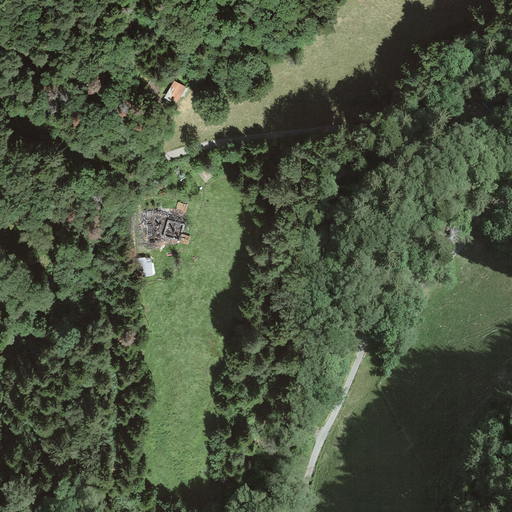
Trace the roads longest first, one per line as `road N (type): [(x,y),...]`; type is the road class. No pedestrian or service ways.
road 1 (unclassified): [(0,346),(92,247),(141,173),(183,151),(459,106),(479,110),(511,203)]
road 2 (track): [(508,199),(427,282),(373,322),(297,511)]
